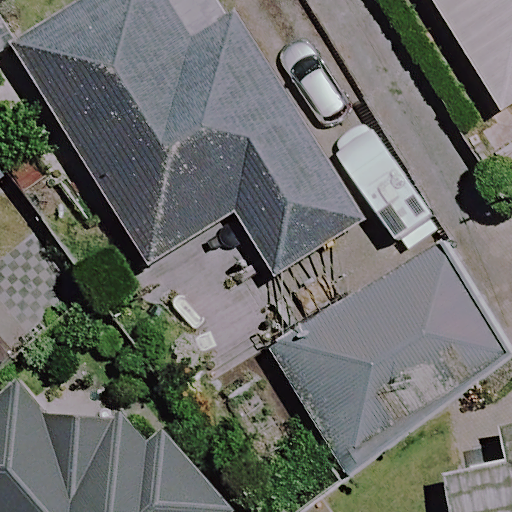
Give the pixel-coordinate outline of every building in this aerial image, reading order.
[(375,226),(236,0),(103,0),(23,49),(158,273),(243,221),(281,283),(375,226)] [(511,0),(436,0),(506,114),(511,110),(511,0)] [(0,188),(10,181),(0,167),(0,188)] [(506,376),(431,259),(278,356),(353,473),(506,376)] [(225,511),(137,404),(84,448),(37,391),(0,420),(0,511),(225,511)] [(511,511),(511,475),(455,487),(460,511),(511,511)]
